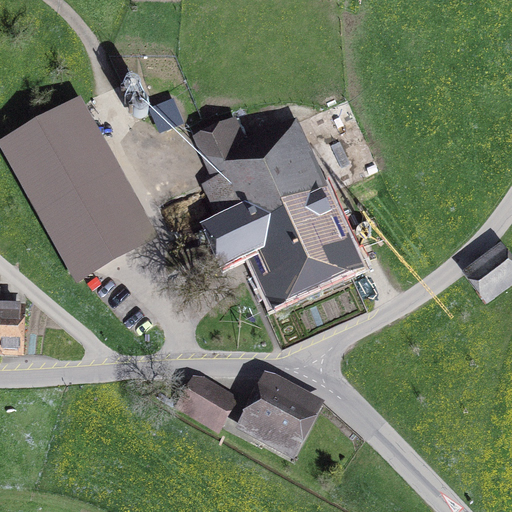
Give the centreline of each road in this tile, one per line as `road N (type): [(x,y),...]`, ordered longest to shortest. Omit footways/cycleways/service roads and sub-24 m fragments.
road 1 (unclassified): [(311,364),(0,380)]
road 2 (unclassified): [(511,206),(440,280),(311,364)]
road 3 (unclassified): [(311,364),(456,511)]
road 4 (track): [(0,264),(113,371)]
road 5 (track): [(52,0),(90,48),(111,127)]
